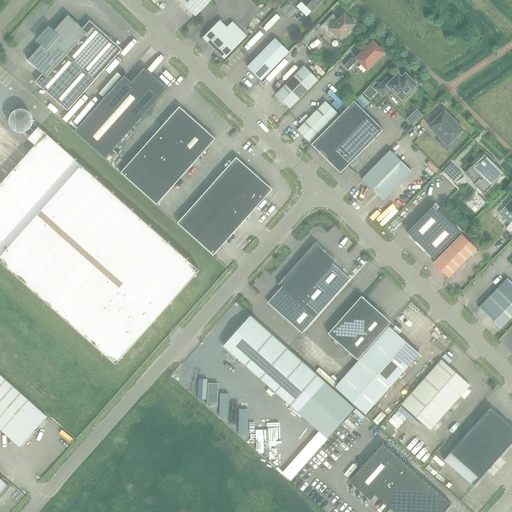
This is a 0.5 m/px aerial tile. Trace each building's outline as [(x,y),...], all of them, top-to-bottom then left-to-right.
[(179,0),(195,15),(210,0),(179,0)] [(312,12),(323,0),(301,0),(301,1),(312,12)] [(288,1),(280,9),(289,17),(296,9),(288,1)] [(341,40),(356,25),(344,13),(339,19),(333,13),(320,26),(332,38),(335,35),(341,40)] [(122,49),(90,21),(82,29),(67,16),(52,33),(49,30),(40,40),(43,43),(28,60),(42,74),(35,82),(67,110),(122,49)] [(220,20),(203,38),(224,59),(247,35),(241,29),(235,35),(220,20)] [(311,33),(304,40),(308,43),(314,36),(311,33)] [(289,52),(275,38),(247,67),(261,81),(289,52)] [(384,52),(373,41),(356,58),(367,70),(384,52)] [(350,60),(359,51),(355,47),(346,56),(350,60)] [(316,64),(313,68),(321,76),(325,73),(316,64)] [(290,109),(318,80),(303,66),(275,94),(290,109)] [(75,131),(105,158),(167,89),(144,68),(132,82),(124,76),(75,131)] [(376,89),(383,96),(390,88),(402,100),(403,99),(404,100),(409,95),(408,94),(417,85),(415,83),(416,82),(412,78),(411,79),(405,74),(402,77),(398,74),(390,82),(387,78),(376,89)] [(370,88),(365,93),(370,98),(375,93),(370,88)] [(44,93),(40,97),(50,106),(54,101),(44,93)] [(339,114),(325,101),(297,130),(310,143),(339,114)] [(319,151),(340,173),(376,137),(383,130),(354,101),(311,145),(318,152),(319,151)] [(215,139),(179,107),(120,172),(156,205),(215,139)] [(11,126),(13,129),(15,131),(18,132),(21,132),(25,131),(29,129),(31,126),(32,122),(32,118),(31,115),(28,112),(25,110),(21,109),(17,110),(13,112),(11,114),(10,117),(9,120),(9,123),(11,126)] [(462,130),(463,130),(462,129),(445,112),(444,111),(443,112),(444,112),(430,126),(429,127),(430,128),(430,127),(447,144),(448,145),(448,144),(457,135),(462,130)] [(35,145),(0,184),(0,261),(116,364),(199,271),(38,127),(28,139),(35,145)] [(362,179),(383,200),(412,172),(390,150),(362,179)] [(495,162),(495,161),(485,151),(485,152),(485,153),(471,167),(483,178),(481,180),(479,179),(474,185),(484,195),(498,180),(497,180),(504,173),(493,162),(494,161),(495,162)] [(272,189),(236,157),(177,223),(213,255),(272,189)] [(462,175),(451,163),(442,172),(441,172),(458,189),(453,184),(462,175)] [(375,214),(382,221),(390,213),(383,206),(375,214)] [(433,206),(407,233),(434,259),(460,232),(433,206)] [(462,234),(433,263),(448,277),(476,249),(462,234)] [(268,302),(302,333),(350,279),(332,264),(335,261),(336,261),(323,250),(322,251),(321,250),(311,251),(309,252),(308,251),(278,284),(279,285),(279,284),(282,286),(268,302)] [(511,283),(507,278),(479,307),(500,329),(511,316),(511,283)] [(391,322),(362,296),(328,333),(358,359),(391,322)] [(250,316),(223,346),(328,439),(355,408),(250,316)] [(419,354),(389,327),(335,387),(365,414),(419,354)] [(470,385),(441,360),(401,405),(431,430),(470,385)] [(0,374),(0,429),(20,447),(47,416),(0,374)] [(185,389),(172,404),(192,423),(206,408),(185,389)] [(206,408),(192,423),(201,431),(214,416),(206,408)] [(473,486),(511,442),(511,427),(490,408),(444,460),(473,486)] [(214,416),(201,431),(210,438),(223,423),(214,416)] [(158,419),(145,434),(163,450),(176,435),(158,419)] [(223,423),(210,438),(217,445),(230,430),(223,423)] [(388,424),(384,429),(391,435),(395,430),(388,424)] [(230,430),(217,445),(224,451),(238,436),(230,430)] [(145,434),(131,450),(151,468),(165,452),(163,450),(145,434)] [(176,435),(163,450),(165,452),(173,459),(186,444),(176,435)] [(238,436),(224,451),(232,458),(245,443),(238,436)] [(245,443),(232,458),(239,464),(253,450),(245,443)] [(377,493),(398,511),(440,511),(447,505),(449,507),(451,504),(383,443),(349,481),(370,500),(377,493)] [(186,444),(173,459),(176,462),(182,468),(196,453),(186,444)] [(253,450),(239,464),(247,471),(260,456),(253,450)] [(165,452),(151,468),(162,477),(176,462),(173,459),(165,452)] [(196,453),(182,468),(186,471),(190,474),(203,459),(196,453)] [(260,456),(247,471),(254,478),(267,463),(260,456)] [(203,459),(190,474),(197,480),(198,481),(211,466),(203,459)] [(176,462),(162,477),(173,487),(186,471),(182,468),(176,462)] [(267,463),(254,478),(261,484),(275,469),(267,463)] [(211,466),(198,481),(205,488),(219,473),(211,466)] [(275,469),(261,484),(269,491),(282,476),(275,469)] [(186,471),(173,487),(183,496),(197,480),(190,474),(186,471)] [(126,511),(142,495),(116,472),(80,511),(126,511)] [(219,473),(205,488),(208,490),(213,495),(226,480),(219,473)] [(282,476),(269,491),(276,497),(289,482),(282,476)] [(197,480),(183,496),(194,505),(208,490),(205,488),(198,481),(197,480)] [(226,480),(213,495),(218,499),(221,502),(235,487),(226,480)] [(235,487),(221,502),(229,509),(230,510),(243,495),(235,487)] [(208,490),(194,505),(200,511),(206,511),(218,499),(213,495),(208,490)] [(243,495),(230,510),(232,511),(245,511),(253,504),(243,495)] [(218,499),(206,511),(225,511),(229,509),(221,502),(218,499)]
